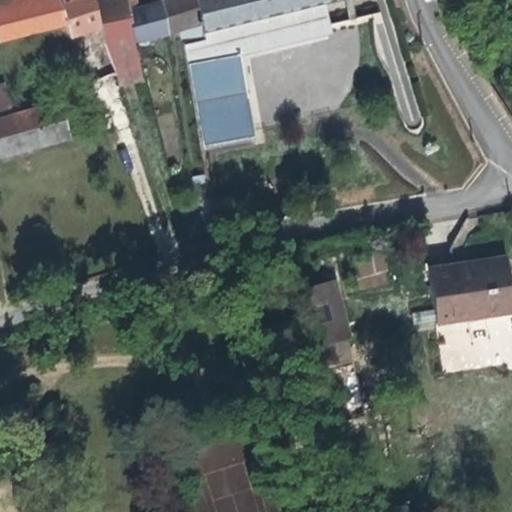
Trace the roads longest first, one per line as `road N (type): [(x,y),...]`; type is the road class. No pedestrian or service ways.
road 1 (residential): [(511,193),(262,237),(0,320)]
road 2 (track): [(0,377),(115,358),(185,364),(239,390),(286,426),(320,475),(333,511)]
road 3 (residential): [(414,0),(483,127),(511,156)]
